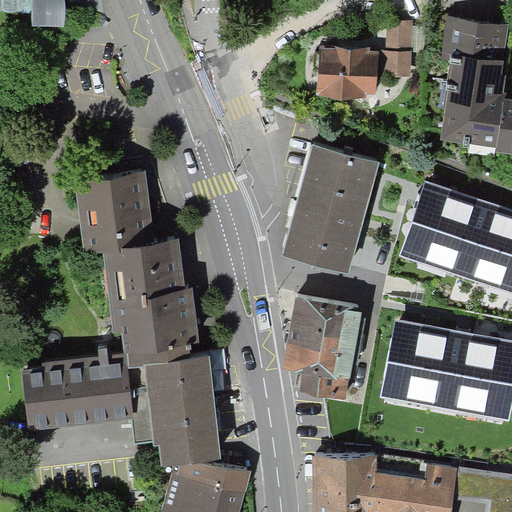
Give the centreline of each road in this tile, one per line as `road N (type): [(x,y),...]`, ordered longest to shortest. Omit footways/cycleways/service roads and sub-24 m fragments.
road 1 (tertiary): [(226,221),(252,319),(281,511)]
road 2 (tertiary): [(139,0),(226,221)]
road 3 (residential): [(221,65),(262,175),(257,198),(226,221)]
road 4 (residential): [(221,65),(353,0)]
